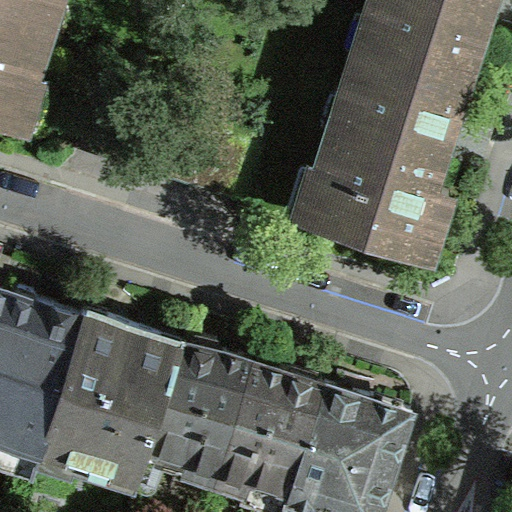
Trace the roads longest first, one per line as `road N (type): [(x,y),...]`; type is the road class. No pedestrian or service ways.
road 1 (residential): [(0,202),(505,361)]
road 2 (residential): [(505,361),(457,511)]
